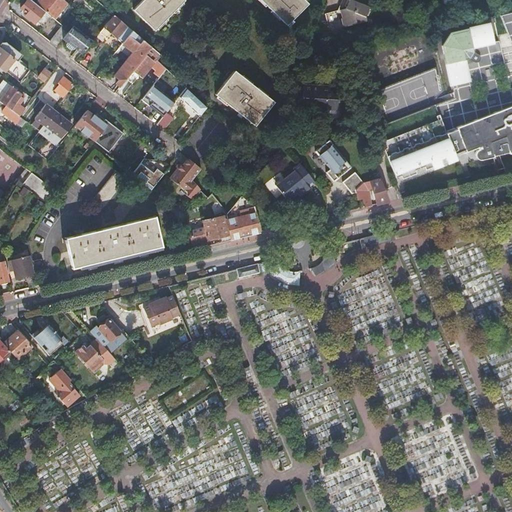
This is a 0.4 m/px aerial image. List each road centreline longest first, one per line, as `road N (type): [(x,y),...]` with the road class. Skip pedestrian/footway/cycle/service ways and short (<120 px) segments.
road 1 (residential): [(511,189),(0,311)]
road 2 (residential): [(0,10),(174,146)]
